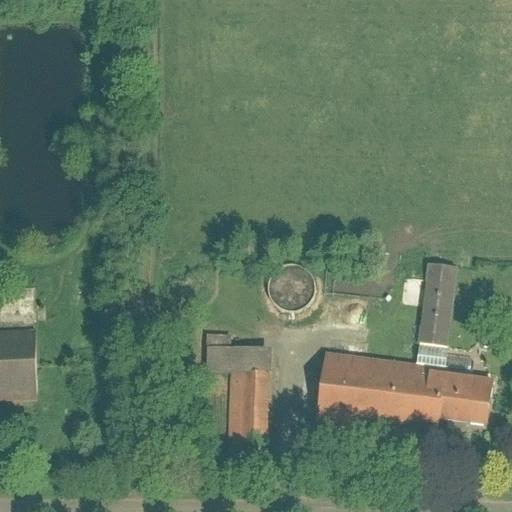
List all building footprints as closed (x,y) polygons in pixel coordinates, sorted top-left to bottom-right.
[(464,274),(435,269),(424,343),(453,348),(464,274)] [(0,400),(46,400),(45,331),(0,331),(0,400)] [(275,355),(222,353),(222,375),(235,375),(274,377),(275,355)] [(502,382),(335,358),(325,424),(448,441),(450,422),(496,429),(502,382)] [(274,377),(235,375),(233,450),(272,451),(274,377)]
